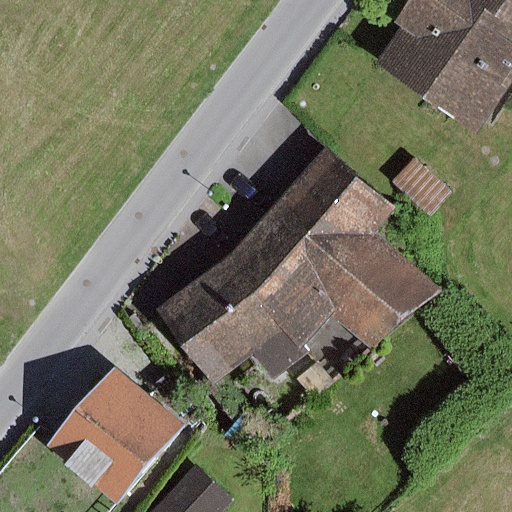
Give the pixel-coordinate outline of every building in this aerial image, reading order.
[(511,0),(421,0),(406,23),(414,28),(389,64),(492,133),(511,103),(511,0)] [(407,210),(336,150),(244,257),(169,311),(228,385),(265,356),(286,384),(322,356),(315,349),(344,315),(387,351),(457,293),(387,234),(407,210)] [(439,217),(461,192),(422,158),(400,182),(439,217)] [(157,396),(124,368),(57,447),(130,507),(196,428),(186,419),(201,408),(176,374),(162,384),(164,387),(157,396)] [(230,511),(241,500),(204,465),(160,511),(230,511)]
